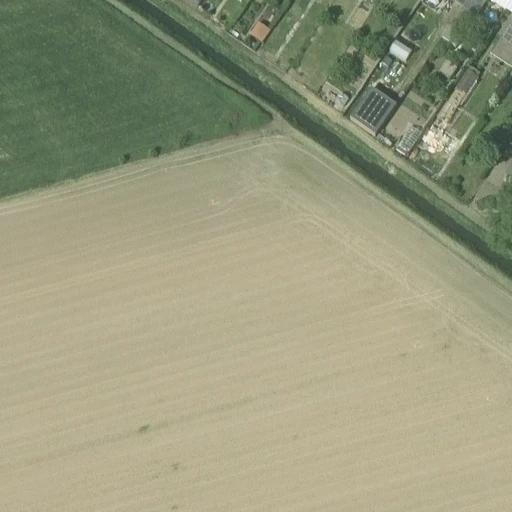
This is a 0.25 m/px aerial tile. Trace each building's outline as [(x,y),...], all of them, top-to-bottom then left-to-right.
[(181,0),(197,11),(203,0),(181,0)] [(468,0),(450,0),(463,8),(468,0)] [(468,0),(463,8),(462,11),(475,20),(488,0),(468,0)] [(511,22),(499,42),(503,45),(497,56),(511,65),(511,22)] [(259,24),(250,37),(262,45),(271,33),(259,24)] [(388,70),(392,63),(385,58),(381,65),(388,70)] [(449,83),(457,71),(446,63),(438,74),(449,83)] [(471,69),(468,73),(477,80),(480,75),(471,69)] [(451,130),(462,114),(457,111),(477,80),(468,73),(467,73),(436,120),(440,123),(438,127),(445,131),(448,128),(451,130)]
